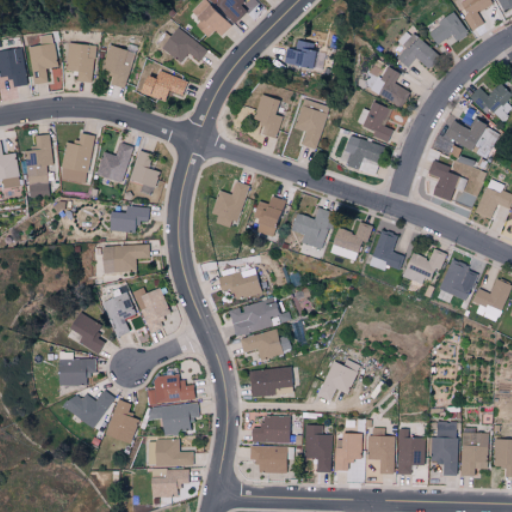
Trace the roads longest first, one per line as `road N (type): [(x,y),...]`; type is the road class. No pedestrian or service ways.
road 1 (residential): [(309,0),(219,102),(181,217),(186,281),(233,412),(215,511)]
road 2 (residential): [(0,123),(95,115),(393,211),(511,261)]
road 3 (residential): [(219,500),(511,508)]
road 4 (residential): [(511,38),(483,57),(433,114),(393,211)]
